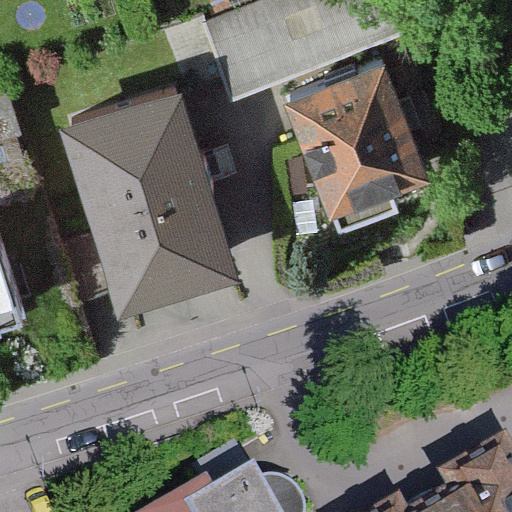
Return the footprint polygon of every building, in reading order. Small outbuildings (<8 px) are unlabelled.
[(380,49),(276,85),(280,97),(319,207),(422,171),(380,49)] [(177,76),(59,109),(114,285),(231,252),(177,76)] [(0,267),(0,316),(14,312),(0,267)] [(269,511),(256,484),(196,511),(269,511)] [(511,511),(511,485),(460,511),(511,511)]
